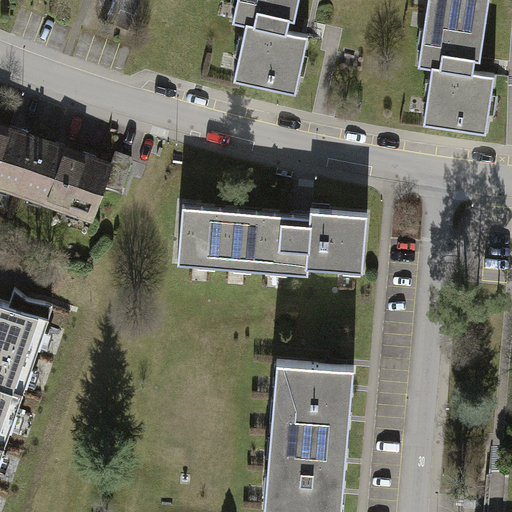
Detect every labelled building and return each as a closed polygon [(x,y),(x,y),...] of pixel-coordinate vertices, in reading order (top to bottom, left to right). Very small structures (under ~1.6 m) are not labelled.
[(301,0),(239,0),(234,24),(247,27),(235,79),(297,94),(311,33),(295,30),(301,0)] [(430,0),(428,12),(489,22),(492,0),(430,0)] [(489,22),(428,12),(420,65),(433,67),(424,122),(488,132),(498,72),(482,69),(489,22)] [(39,134),(0,119),(0,192),(16,198),(39,134)] [(16,198),(92,226),(105,190),(124,198),(138,161),(116,152),(112,161),(39,134),(16,198)] [(308,218),(182,206),(176,265),(305,278),(306,268),(357,273),(362,218),(308,213),(308,218)] [(8,307),(0,304),(0,387),(26,396),(52,309),(25,300),(14,289),(8,307)] [(341,511),(353,370),(274,364),(261,511),(341,511)] [(0,472),(26,396),(0,387),(0,472)]
